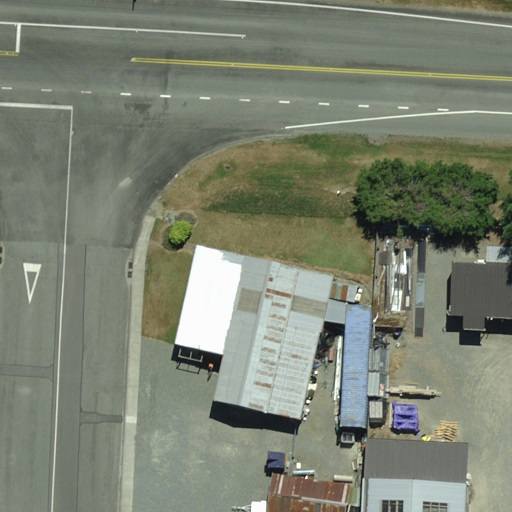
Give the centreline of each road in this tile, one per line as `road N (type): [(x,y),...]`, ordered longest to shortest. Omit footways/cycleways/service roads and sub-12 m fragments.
road 1 (residential): [(73,58),(54,511)]
road 2 (trunk): [(511,80),(73,58)]
